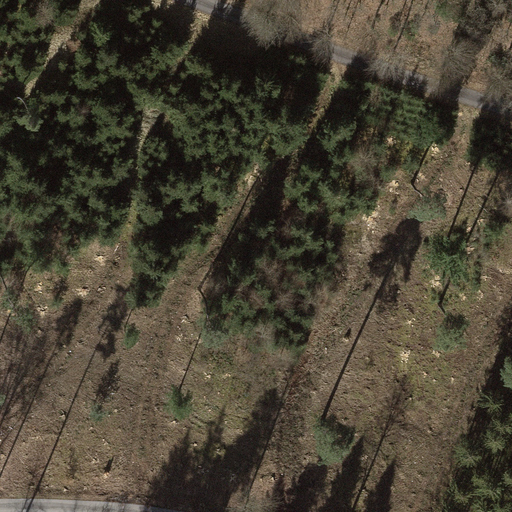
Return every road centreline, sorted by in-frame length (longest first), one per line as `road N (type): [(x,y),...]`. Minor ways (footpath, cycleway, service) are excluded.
road 1 (track): [(190,0),(511,113)]
road 2 (track): [(0,506),(131,511)]
